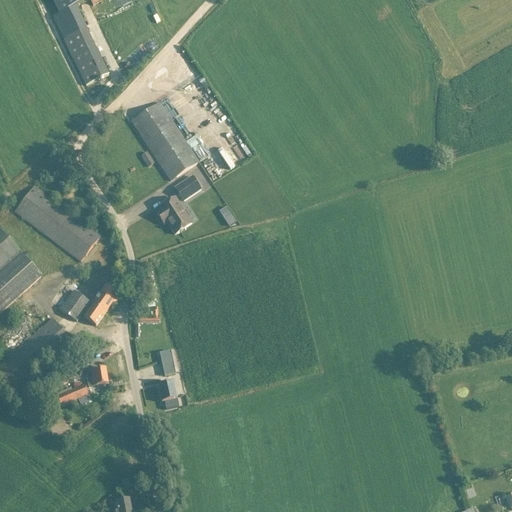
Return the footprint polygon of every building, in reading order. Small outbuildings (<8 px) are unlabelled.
[(52,0),(60,15),(75,7),(90,0),(52,0)] [(60,15),(53,18),(64,41),(73,59),(82,78),(86,87),(109,76),(104,67),(95,49),(86,30),(75,7),(60,15)] [(199,163),(160,104),(131,123),(171,182),(199,163)] [(149,168),(154,164),(146,153),(141,156),(149,168)] [(201,190),(200,188),(202,187),(196,179),(195,180),(192,176),(175,188),(184,201),(201,190)] [(81,263),(95,245),(101,237),(34,187),(28,195),(15,214),(81,263)] [(185,229),(192,225),(175,199),(158,210),(159,212),(156,213),(162,221),(166,219),(176,234),(175,235),(175,236),(180,232),(180,233),(182,232),(182,231),(185,229)] [(233,217),(226,222),(229,227),(236,222),(233,217)] [(0,270),(20,253),(0,230),(0,270)] [(0,314),(41,277),(21,254),(0,272),(0,314)] [(106,286),(102,292),(97,289),(91,297),(96,300),(83,318),(96,327),(119,295),(106,286)] [(60,310),(76,322),(90,302),(74,291),(60,310)] [(0,381),(12,396),(73,343),(53,320),(0,365),(0,381)] [(170,352),(160,354),(162,364),(164,372),(175,370),(173,362),(170,352)] [(154,362),(140,366),(143,376),(157,372),(154,362)] [(89,388),(98,386),(108,385),(105,369),(96,371),(91,372),(92,378),(87,379),(89,388)] [(168,384),(159,386),(162,403),(164,403),(166,410),(179,408),(177,400),(173,383),(168,384)] [(90,395),(85,385),(57,398),(62,408),(90,395)] [(109,511),(131,511),(129,501),(119,502),(117,503),(119,510),(111,511),(110,511),(109,511)]
